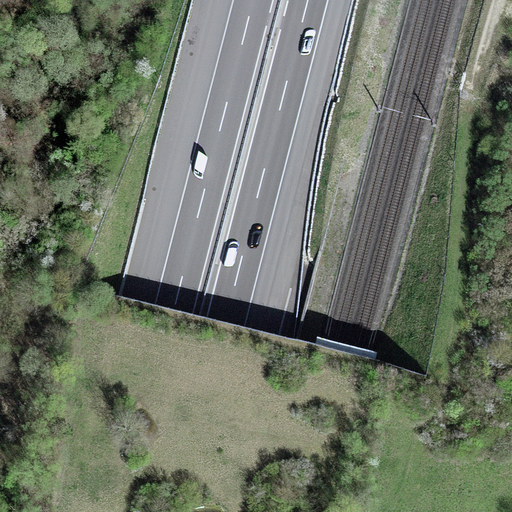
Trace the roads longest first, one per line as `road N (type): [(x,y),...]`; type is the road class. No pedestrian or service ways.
road 1 (motorway): [(253,0),(122,511)]
road 2 (motorway): [(177,511),(307,0)]
